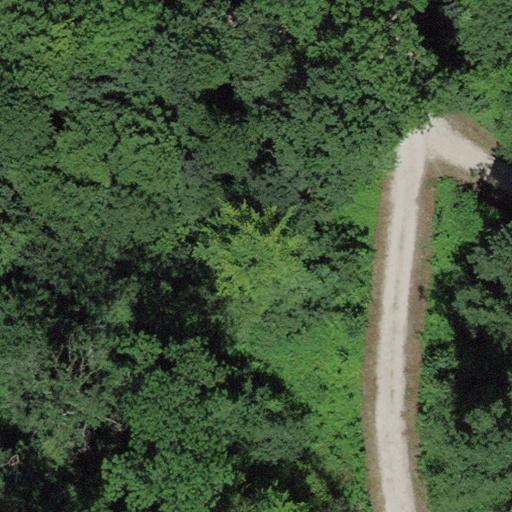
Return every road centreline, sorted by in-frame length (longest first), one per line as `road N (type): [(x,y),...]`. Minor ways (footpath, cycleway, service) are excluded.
road 1 (track): [(405,0),(389,27),(399,511)]
road 2 (track): [(0,9),(389,27)]
road 3 (track): [(396,110),(511,175)]
